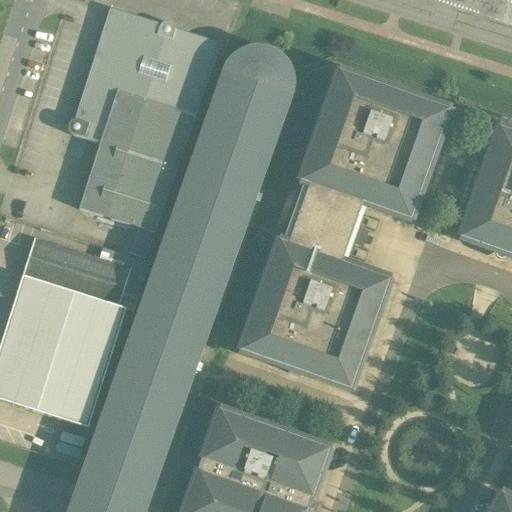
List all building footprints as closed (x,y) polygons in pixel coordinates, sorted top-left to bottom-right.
[(70,133),(74,135),(100,144),(79,208),(138,228),(129,253),(145,259),(154,234),(155,234),(217,53),(213,46),(175,33),(173,28),(168,24),(163,24),(158,28),(118,15),(110,19),(77,120),(72,121),(69,125),(69,129),(70,133)] [(279,54),(271,51),(268,50),(257,49),(245,51),(236,56),(231,61),(227,68),(76,494),(71,511),(70,511),(147,511),(166,459),(247,227),(283,124),(295,90),(295,79),(293,70),(287,60),(279,54)] [(362,206),(410,223),(450,111),(400,94),(400,91),(389,88),(388,90),(338,72),(298,184),(306,187),(286,244),(278,241),(238,354),(289,371),(288,374),(299,377),(300,375),(350,393),(390,281),(341,264),(349,243),(363,248),(366,240),(368,232),(354,227),(362,206)] [(511,133),(498,128),(458,240),(511,259),(511,133)] [(118,310),(119,308),(131,270),(35,239),(23,277),(0,346),(0,403),(88,431),(125,312),(118,310)] [(308,511),(309,511),(305,510),(308,500),(312,502),(330,451),(218,411),(200,462),(204,463),(200,473),(196,472),(182,511),(308,511)] [(511,511),(511,499),(501,494),(500,494),(500,495),(499,495),(490,511),(511,511)]
